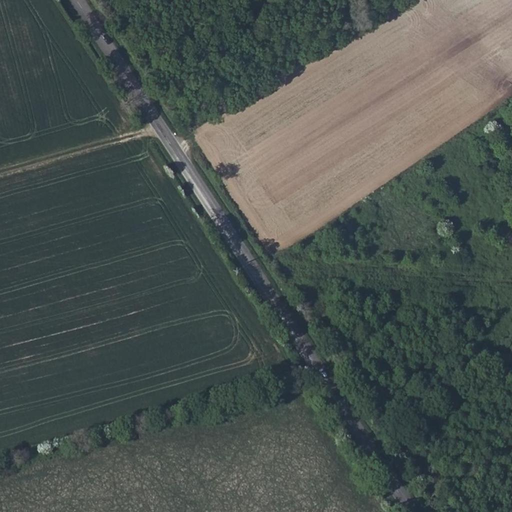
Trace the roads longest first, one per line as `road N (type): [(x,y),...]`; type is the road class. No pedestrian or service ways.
road 1 (tertiary): [(411,511),(76,0)]
road 2 (track): [(273,301),(294,274),(287,235),(511,90)]
